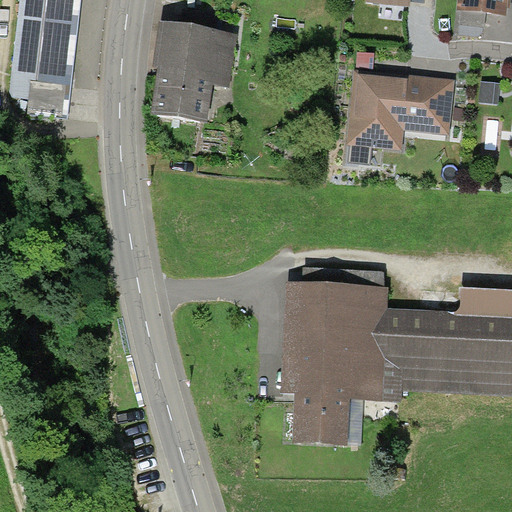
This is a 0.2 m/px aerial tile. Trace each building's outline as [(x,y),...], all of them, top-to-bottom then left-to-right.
[(20,0),(9,100),(27,101),(25,115),(67,120),(80,0),(20,0)] [(458,0),(458,11),(507,16),(508,5),(508,0),(458,0)] [(157,71),(151,116),(209,124),(214,87),(230,89),(238,36),(159,24),(153,70),(157,71)] [(358,53),(356,68),(373,69),(374,55),(358,53)] [(405,76),(355,71),(348,147),(401,152),(403,130),(448,135),(453,81),(405,76)] [(481,82),(478,103),(498,105),(500,84),(481,82)] [(300,265),(299,284),(383,290),(384,273),(300,265)] [(511,292),(460,289),(459,314),(388,309),(389,290),(383,290),(299,284),(288,284),(282,395),(295,396),(293,445),(348,448),(351,402),(401,405),(402,392),(511,397),(511,292)] [(366,450),(366,407),(354,407),(353,449),(366,450)]
